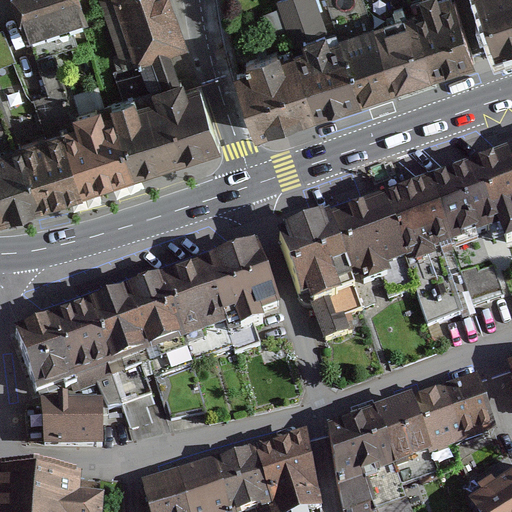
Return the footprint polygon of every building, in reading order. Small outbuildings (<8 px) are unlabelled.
[(90,0),(17,0),(30,39),(96,18),(90,0)] [(170,0),(100,0),(121,64),(184,44),(170,0)] [(324,0),(306,0),(286,7),(304,57),(340,44),(324,0)] [(379,0),(334,0),(349,41),(389,27),(379,0)] [(511,0),(476,0),(497,56),(511,51),(511,0)] [(423,15),(444,77),(475,66),(453,5),(423,15)] [(389,27),(411,88),(444,77),(423,15),(389,27)] [(389,27),(349,41),(370,103),(411,88),(389,27)] [(5,28),(0,29),(0,67),(17,61),(5,28)] [(340,44),(304,57),(326,118),(370,103),(349,41),(340,44)] [(216,146),(195,83),(183,87),(171,52),(138,63),(148,93),(113,105),(135,173),(216,146)] [(326,118),(304,57),(243,78),(264,140),(326,118)] [(47,140),(65,196),(135,173),(113,105),(71,119),(75,131),(47,140)] [(21,147),(41,205),(65,196),(47,140),(21,147)] [(21,147),(0,154),(0,202),(5,217),(41,205),(21,147)] [(469,172),(491,231),(501,227),(505,239),(511,236),(511,172),(507,159),(469,172)] [(432,186),(452,244),(491,231),(469,172),(432,186)] [(452,244),(432,186),(386,202),(407,260),(427,319),(460,307),(440,249),(452,244)] [(407,260),(386,202),(331,222),(351,279),(407,260)] [(351,279),(331,222),(282,239),(304,301),(310,299),(324,339),(346,331),(341,317),(362,310),(351,279)] [(257,252),(208,269),(227,325),(277,309),(257,252)] [(208,269),(165,284),(185,341),(227,325),(208,269)] [(126,297),(146,354),(185,341),(165,284),(126,297)] [(126,297),(91,310),(111,367),(146,354),(126,297)] [(91,310),(51,325),(71,381),(111,367),(91,310)] [(17,337),(38,393),(71,381),(51,325),(17,337)] [(449,392),(465,442),(494,432),(477,382),(449,392)] [(420,401),(437,451),(465,442),(449,392),(420,401)] [(376,411),(398,469),(436,455),(414,397),(376,411)] [(56,404),(57,451),(117,452),(117,403),(56,404)] [(325,428),(343,511),(377,511),(368,481),(398,469),(376,411),(325,428)] [(307,435),(258,450),(273,506),(279,505),(281,511),(322,511),(317,493),(321,492),(307,435)] [(258,450),(219,463),(231,511),(252,511),(273,506),(258,450)] [(231,511),(219,463),(181,474),(191,511),(231,511)] [(191,511),(181,474),(142,485),(149,511),(191,511)] [(77,483),(0,477),(0,511),(100,511),(101,502),(76,501),(77,483)] [(511,511),(511,477),(470,505),(473,511),(511,511)]
